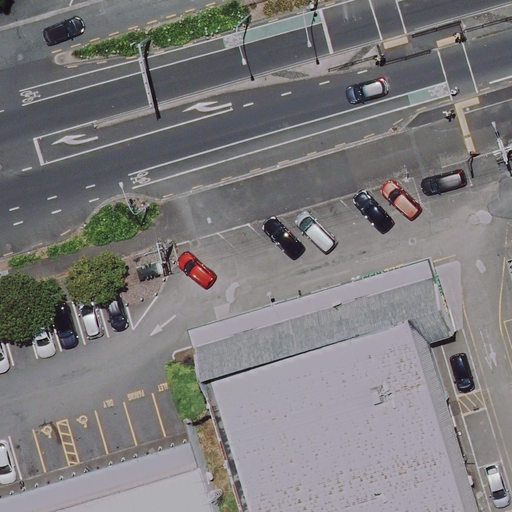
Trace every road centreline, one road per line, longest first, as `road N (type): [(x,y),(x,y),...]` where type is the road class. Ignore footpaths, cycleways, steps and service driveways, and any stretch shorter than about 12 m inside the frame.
road 1 (primary): [(511,44),(113,160),(0,172)]
road 2 (primary): [(0,132),(454,0)]
